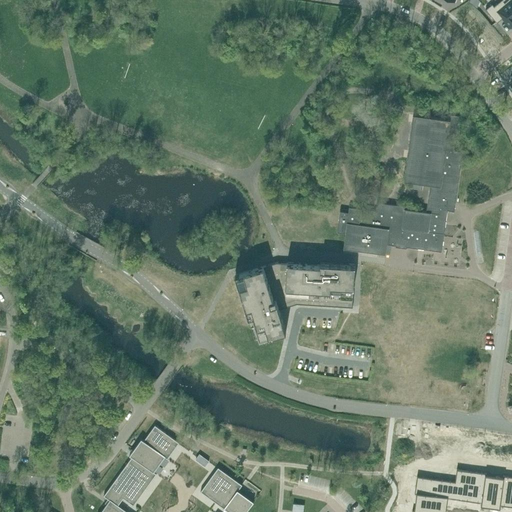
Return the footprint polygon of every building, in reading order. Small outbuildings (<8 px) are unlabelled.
[(492,4),(486,9),(497,23),(503,18),(510,27),(511,25),(511,11),(502,0),(501,0),(494,6),(492,4)] [(511,0),(502,0),(511,11),(511,0)] [(455,150),(459,115),(447,113),(446,118),(413,114),(404,180),(437,185),(436,196),(429,195),(426,211),(406,209),(406,206),(377,202),(376,210),(349,207),(349,212),(340,211),(338,231),(346,233),(344,248),(386,254),(387,244),(396,245),(397,241),(408,242),(407,246),(442,251),(449,203),(456,203),(463,151),(455,150)] [(321,262),(321,265),(277,262),(242,273),(242,272),(241,272),(240,273),(241,273),(235,275),(248,319),(253,317),(260,339),(286,330),(279,309),(297,303),(332,305),(353,307),(355,265),(321,262)] [(106,504),(100,511),(128,511),(118,505),(123,498),(133,505),(157,473),(154,472),(165,457),(167,459),(178,444),(179,442),(169,435),(166,432),(155,425),(144,440),(141,438),(134,449),(133,450),(129,455),(132,457),(104,496),(109,500),(106,504)] [(246,511),(254,501),(253,501),(238,490),(242,485),(218,467),(217,468),(200,491),(229,511),(246,511)] [(412,511),(445,511),(448,498),(481,502),(481,506),(500,508),(500,505),(511,506),(511,475),(503,475),(503,476),(487,474),(487,472),(457,468),(455,481),(417,476),(416,480),(415,493),(416,493),(413,510),(412,509),(412,511)]
